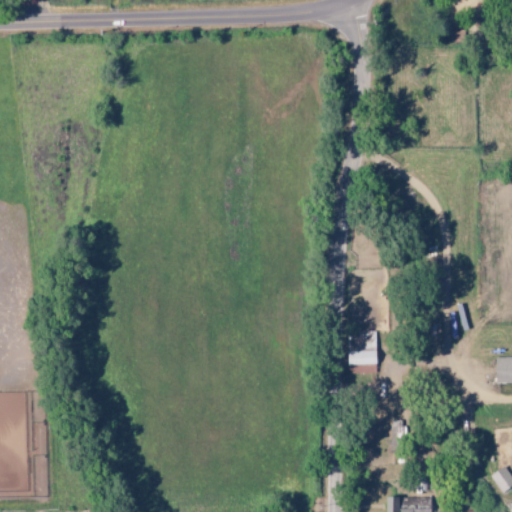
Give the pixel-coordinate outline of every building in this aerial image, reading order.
[(349,365),(376,364),(375,331),(360,332),(360,351),(348,351),(349,365)] [(511,357),(495,358),(495,383),(511,383),(511,357)] [(404,421),(390,421),(390,439),(403,439),(404,421)] [(511,485),(511,478),(503,466),(489,477),(502,493),(511,485)] [(430,511),(430,498),(417,499),(417,508),(399,509),(399,497),(386,497),(386,511),(430,511)]
